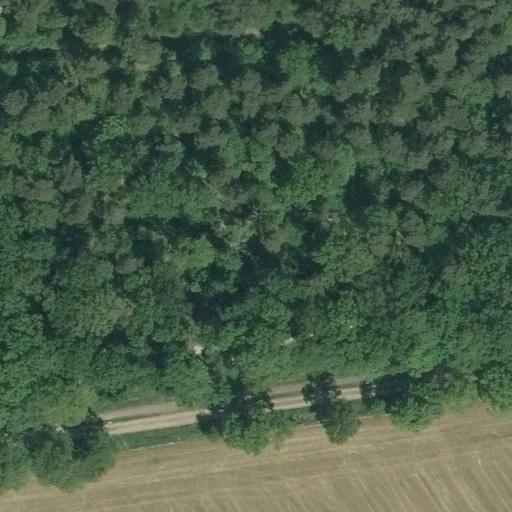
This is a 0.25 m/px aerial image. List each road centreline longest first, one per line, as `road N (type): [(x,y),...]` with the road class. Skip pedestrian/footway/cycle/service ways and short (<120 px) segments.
road 1 (track): [(0,444),(511,371)]
road 2 (unknown): [(177,419),(157,374),(140,360),(0,387)]
